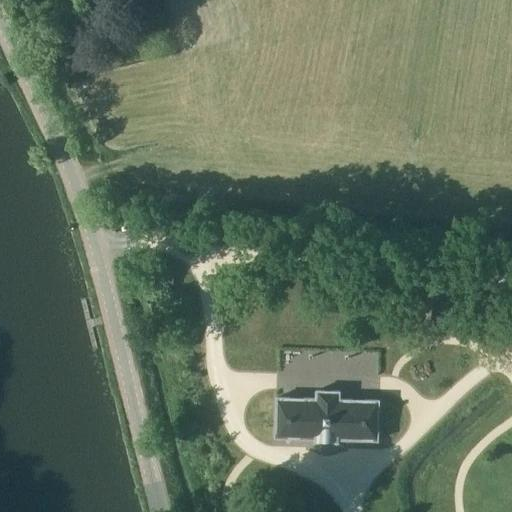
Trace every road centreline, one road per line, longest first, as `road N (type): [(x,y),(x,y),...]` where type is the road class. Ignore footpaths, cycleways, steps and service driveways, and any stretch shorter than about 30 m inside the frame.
road 1 (tertiary): [(166,511),(97,243),(0,13)]
road 2 (track): [(228,144),(74,176)]
